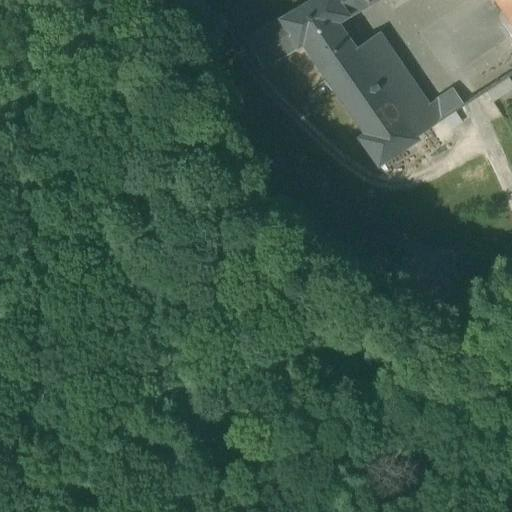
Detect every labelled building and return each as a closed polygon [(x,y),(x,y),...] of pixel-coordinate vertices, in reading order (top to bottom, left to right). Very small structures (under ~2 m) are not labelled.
[(413,137),(402,121),(354,51),(335,24),(376,0),(310,0),(279,18),(297,46),(302,43),(365,133),(359,137),(378,164),(415,140),(413,137)] [(511,0),(493,0),(511,27),(511,0)] [(263,67),(297,46),(279,18),(246,38),(263,67)] [(382,31),(354,51),(402,121),(430,102),(382,31)] [(444,93),(434,100),(445,115),(454,110),(444,93)] [(441,118),(445,115),(434,100),(430,102),(402,121),(413,137),(441,118)]
